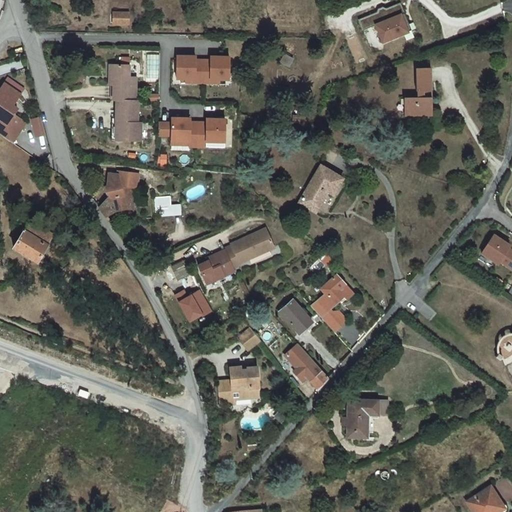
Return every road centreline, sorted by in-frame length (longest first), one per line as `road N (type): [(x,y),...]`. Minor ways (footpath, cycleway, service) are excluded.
road 1 (residential): [(511,130),(502,174),(292,429),(212,511)]
road 2 (unclassified): [(21,16),(67,165),(151,293),(203,427)]
road 3 (residential): [(203,427),(0,346)]
road 4 (unknown): [(30,46),(94,37),(218,43)]
